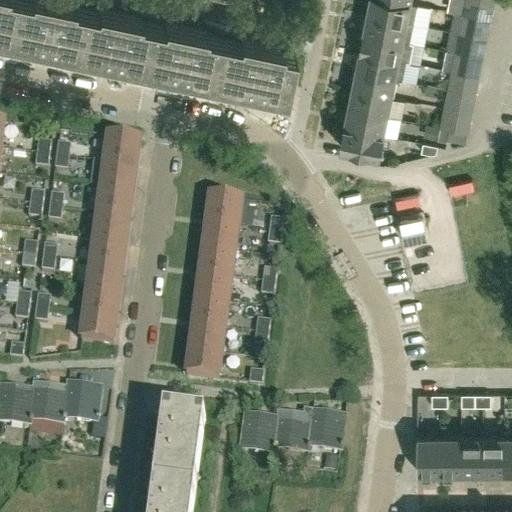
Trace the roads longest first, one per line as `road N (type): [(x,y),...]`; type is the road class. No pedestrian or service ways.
road 1 (residential): [(115,511),(171,110)]
road 2 (residential): [(376,511),(392,396),(387,349),(377,312),(285,164)]
road 3 (residential): [(171,110),(0,76)]
road 4 (residential): [(321,0),(285,164)]
road 5 (residential): [(285,164),(226,123),(171,110)]
